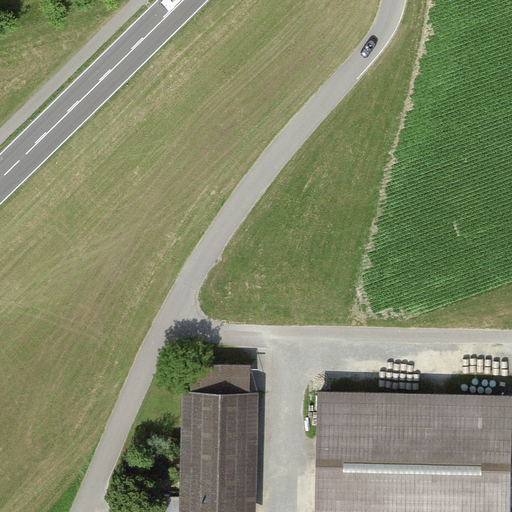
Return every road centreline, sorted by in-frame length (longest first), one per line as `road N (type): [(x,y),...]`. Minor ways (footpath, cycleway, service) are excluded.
road 1 (unclassified): [(87,511),(151,361),(211,248),(283,149),(374,46),(395,0)]
road 2 (track): [(511,340),(218,335),(174,318)]
road 3 (secondary): [(0,180),(185,0)]
